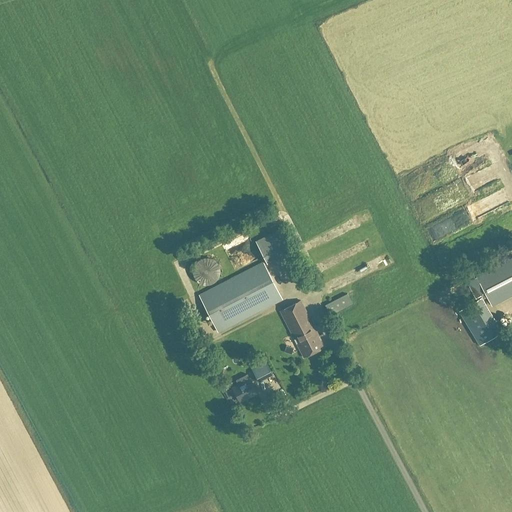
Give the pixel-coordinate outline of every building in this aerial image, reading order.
[(480,187),(497,179),(491,166),(474,174),(480,187)] [(476,183),(467,185),(469,194),(478,192),(476,183)] [(414,204),(428,196),(425,190),(411,198),(414,204)] [(458,211),(458,207),(442,213),(459,212),(441,220),(441,212),(436,213),(426,217),(427,227),(429,227),(436,224),(436,232),(445,231),(495,210),(494,197),(493,196),(489,196),(477,201),(462,202),(464,206),(464,208),(458,211)] [(414,207),(420,221),(430,216),(424,203),(414,207)] [(296,250),(284,227),(255,242),(267,265),(296,250)] [(377,233),(366,239),(372,248),(382,243),(377,233)] [(378,255),(380,266),(388,265),(386,254),(378,255)] [(219,276),(219,272),(219,268),(217,264),(214,261),(210,259),(206,259),(202,259),(198,261),(195,264),(193,268),(193,272),(193,276),(195,280),(198,283),(202,285),(206,285),(210,285),(214,283),(217,280),(219,276)] [(511,259),(477,278),(468,282),(476,297),(481,294),(483,297),(486,296),(492,306),(511,295),(511,259)] [(263,263),(199,296),(218,332),(282,299),(263,263)] [(347,295),(326,306),(330,315),(352,304),(347,295)] [(459,311),(480,345),(501,332),(480,298),(459,311)] [(280,312),(300,350),(304,358),(324,348),(301,301),(280,312)] [(265,359),(251,366),(258,381),(273,373),(265,359)] [(238,386),(232,389),(235,395),(239,402),(256,394),(249,379),(248,377),(247,374),(235,380),(238,386)]
